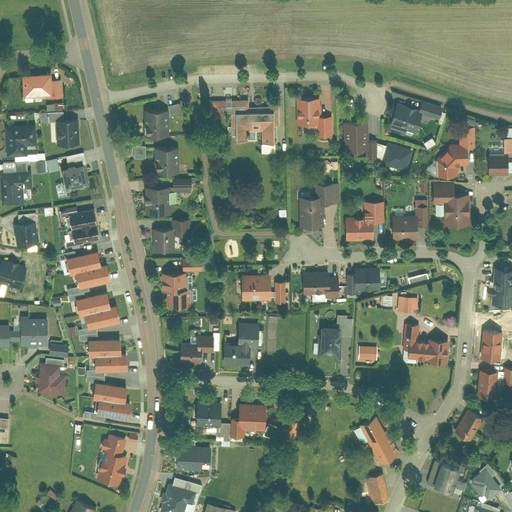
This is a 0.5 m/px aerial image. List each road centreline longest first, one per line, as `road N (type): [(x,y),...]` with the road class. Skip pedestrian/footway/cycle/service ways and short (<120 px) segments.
road 1 (residential): [(511,69),(328,21),(242,18),(163,29)]
road 2 (residential): [(105,98),(196,79),(335,76),(375,89),(374,103)]
road 3 (residential): [(427,431),(361,390),(152,374)]
road 4 (unclassified): [(102,117),(152,374)]
road 5 (residential): [(470,269),(438,254),(300,252)]
road 6 (residential): [(427,431),(443,417),(460,379),(470,269)]
road 7 (unclassified): [(152,374),(148,462),(131,511)]
